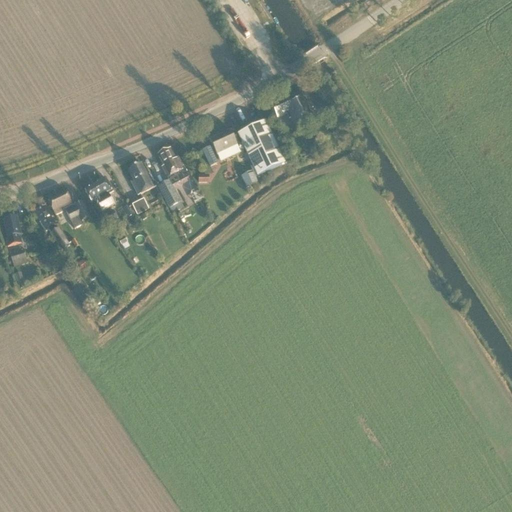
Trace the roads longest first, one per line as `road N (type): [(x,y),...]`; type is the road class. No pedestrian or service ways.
road 1 (tertiary): [(0,196),(228,104),(402,0)]
road 2 (track): [(329,48),(511,339)]
